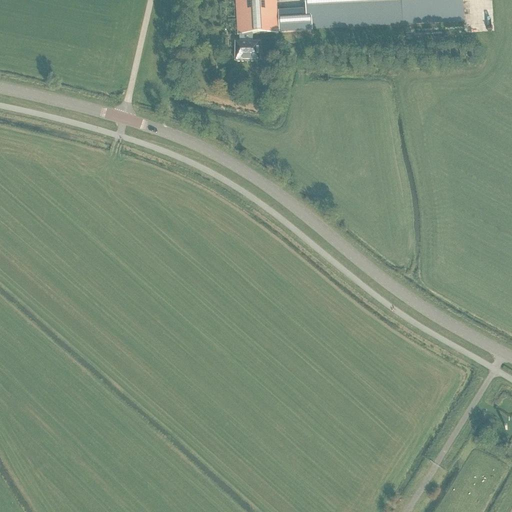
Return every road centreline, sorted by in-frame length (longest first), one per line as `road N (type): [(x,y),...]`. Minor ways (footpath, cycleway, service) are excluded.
road 1 (tertiary): [(511,357),(417,304),(241,169),(123,118)]
road 2 (tertiary): [(123,118),(0,87)]
road 3 (unclassified): [(123,118),(151,0)]
